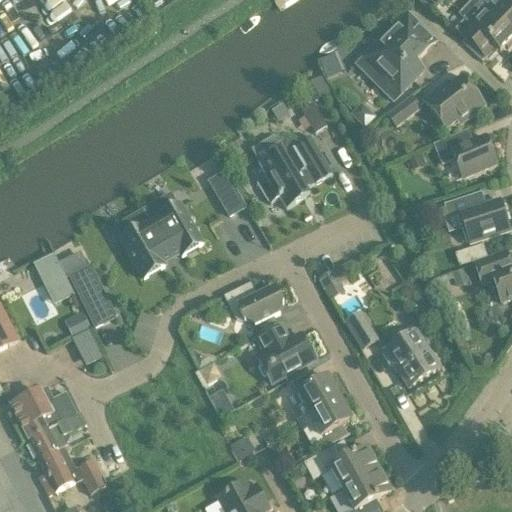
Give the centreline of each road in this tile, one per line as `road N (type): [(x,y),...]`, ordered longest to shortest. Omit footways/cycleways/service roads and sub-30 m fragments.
road 1 (residential): [(414,488),(283,254)]
road 2 (residential): [(86,412),(144,372),(179,308),(283,254)]
road 3 (residential): [(422,503),(511,379)]
